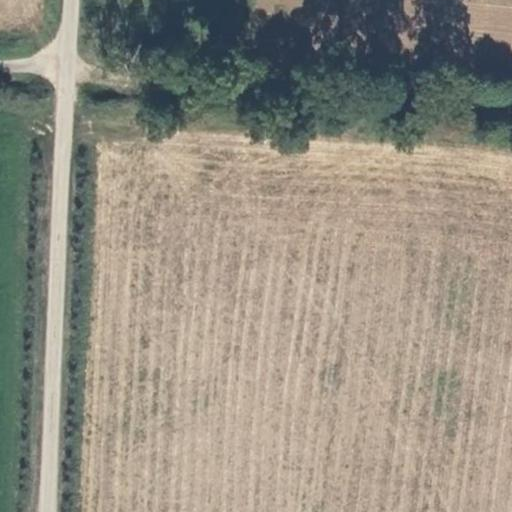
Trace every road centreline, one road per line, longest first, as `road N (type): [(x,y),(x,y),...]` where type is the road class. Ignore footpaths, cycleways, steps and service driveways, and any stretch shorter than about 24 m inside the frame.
road 1 (track): [(511,107),(66,68)]
road 2 (unclassified): [(66,68),(48,511)]
